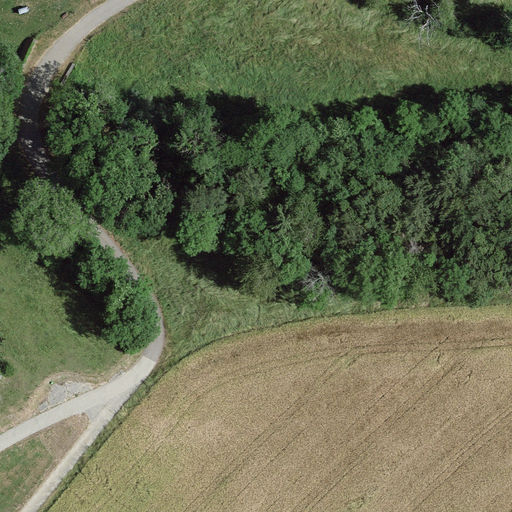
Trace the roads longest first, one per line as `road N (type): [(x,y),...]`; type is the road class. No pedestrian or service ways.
road 1 (unclassified): [(123,0),(62,47),(36,87),(28,119),(46,173),(152,309),(149,359),(121,387)]
road 2 (unclassified): [(121,387),(26,511)]
road 3 (unclassified): [(121,387),(0,443)]
